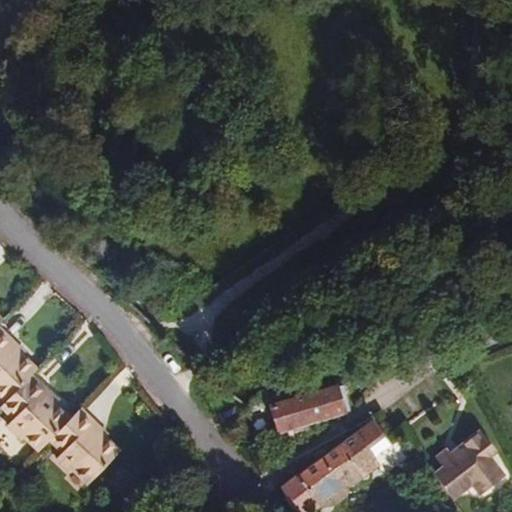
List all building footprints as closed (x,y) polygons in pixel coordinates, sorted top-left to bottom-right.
[(0,397),(5,402),(30,376),(36,371),(7,343),(9,341),(0,332),(0,397)] [(5,402),(0,407),(12,418),(6,424),(21,438),(24,435),(39,450),(50,439),(70,418),(41,391),(43,389),(30,376),(5,402)] [(325,389),(333,416),(350,411),(342,384),(325,389)] [(325,389),(269,406),(278,432),(333,416),(325,389)] [(93,421),(80,409),(70,418),(50,439),(62,451),(57,457),(71,471),(74,467),(90,483),(120,451),(92,423),(93,421)] [(358,433),(283,487),(300,511),(312,511),(320,506),(322,508),(336,505),(347,495),(349,488),(380,465),(370,450),(386,437),(374,421),(358,433)] [(444,469),(434,476),(453,501),(472,486),(480,497),(506,476),(492,458),(498,454),(481,432),(461,447),(465,452),(455,460),(448,451),(437,459),(444,469)] [(451,455),(455,460),(465,452),(461,447),(451,455)]
